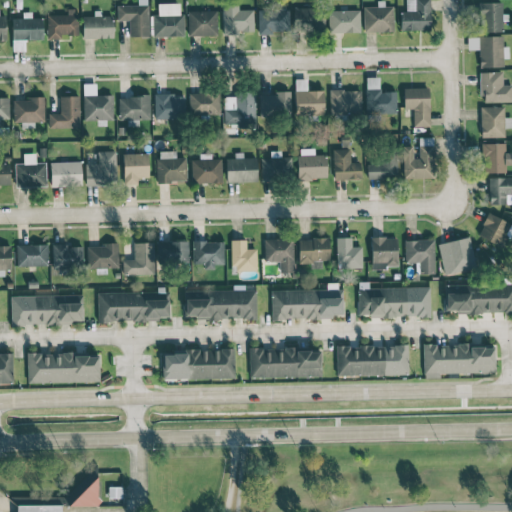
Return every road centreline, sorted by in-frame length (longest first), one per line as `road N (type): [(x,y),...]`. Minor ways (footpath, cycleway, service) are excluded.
road 1 (residential): [(0,338),(489,322),(508,336),(510,389)]
road 2 (secondary): [(0,442),(511,428)]
road 3 (secondary): [(511,388),(0,401)]
road 4 (residential): [(0,68),(448,58)]
road 5 (residential): [(0,211),(434,198)]
road 6 (residential): [(448,0),(449,194),(434,198)]
